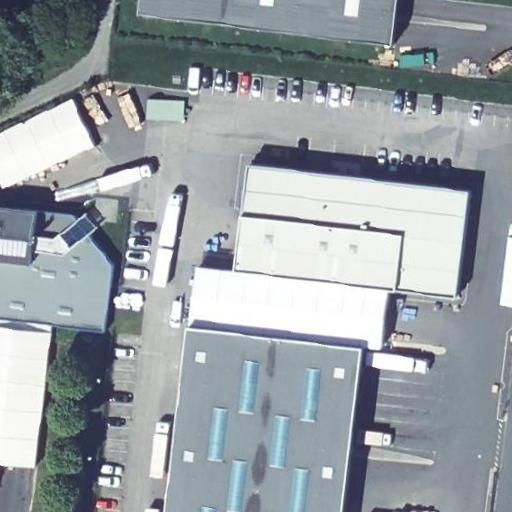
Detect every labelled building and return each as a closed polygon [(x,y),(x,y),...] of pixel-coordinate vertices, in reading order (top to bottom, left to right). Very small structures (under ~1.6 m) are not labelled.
[(143,0),(141,21),(397,49),(402,0),(441,0),(444,3),(447,0),(143,0)] [(476,201),(257,170),(242,277),(463,306),(476,201)] [(73,213),(0,205),(0,320),(103,331),(110,266),(73,213)] [(356,511),(371,356),(197,340),(180,511),(356,511)] [(42,389),(0,384),(0,467),(33,471),(42,389)]
